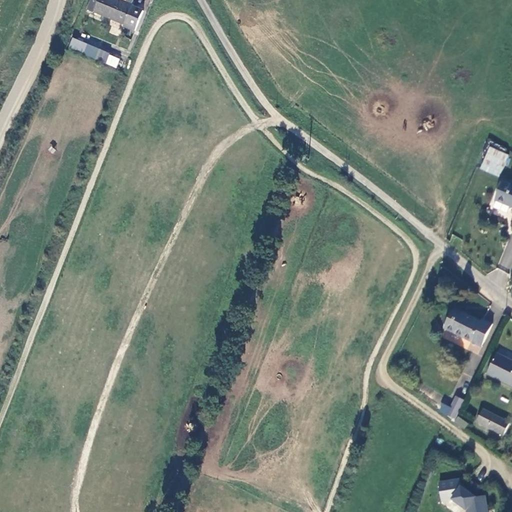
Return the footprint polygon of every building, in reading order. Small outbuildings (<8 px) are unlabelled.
[(124,29),(136,33),(144,13),(132,9),(110,0),(93,0),(88,12),(124,27),(124,29)] [(110,0),(132,9),(135,0),(110,0)] [(71,38),(68,48),(117,67),(120,56),(71,38)] [(480,168),(498,175),(505,157),(486,150),(480,168)] [(511,182),(503,178),(494,199),(495,199),(508,205),(511,206),(511,182)] [(508,205),(495,199),(492,206),(505,212),(508,205)] [(481,349),(492,325),(482,321),(482,322),(454,310),(444,331),(481,349)] [(511,361),(497,354),(486,374),(511,387),(511,361)] [(458,412),(464,400),(455,396),(449,408),(450,408),(458,412)] [(446,415),(455,419),(458,412),(450,408),(446,415)] [(508,424),(481,410),(474,423),(501,437),(508,424)] [(457,417),(453,422),(463,429),(467,425),(457,417)] [(466,505),(466,511),(487,511),(486,491),(460,493),(459,479),(438,480),(440,507),(466,505)]
